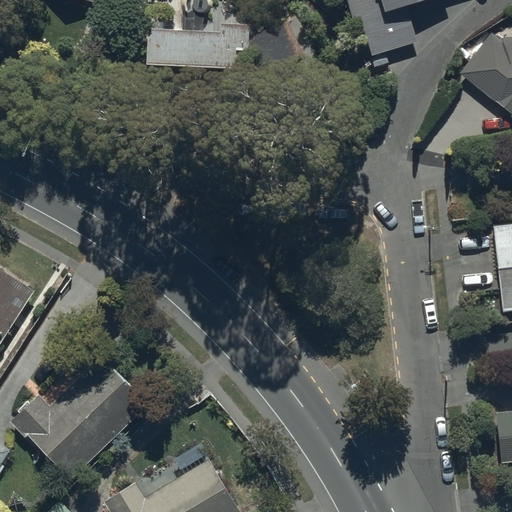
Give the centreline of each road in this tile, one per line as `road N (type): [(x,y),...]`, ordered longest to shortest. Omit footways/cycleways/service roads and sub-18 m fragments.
road 1 (secondary): [(0,166),(141,245),(214,304),(295,396),(364,511)]
road 2 (unknown): [(403,212),(395,156),(409,97),(451,31),(493,0)]
